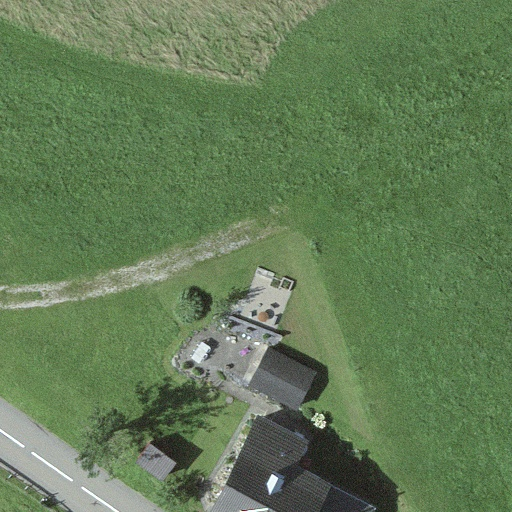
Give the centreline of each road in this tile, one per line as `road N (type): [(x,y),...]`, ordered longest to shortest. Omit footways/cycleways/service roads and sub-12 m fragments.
road 1 (track): [(0,294),(56,295),(106,283),(266,228)]
road 2 (tertiary): [(0,431),(111,511)]
